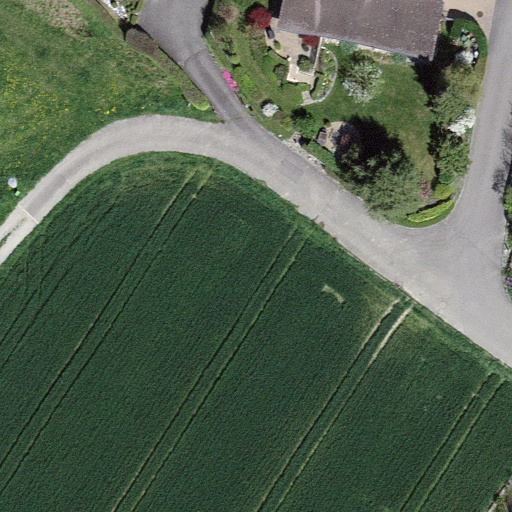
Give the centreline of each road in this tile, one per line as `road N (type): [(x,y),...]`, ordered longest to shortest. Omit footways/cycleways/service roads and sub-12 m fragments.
road 1 (residential): [(466,301),(267,152),(208,75),(174,0)]
road 2 (track): [(267,152),(197,135),(133,133),(74,165),(0,249)]
road 3 (residential): [(466,301),(511,65)]
